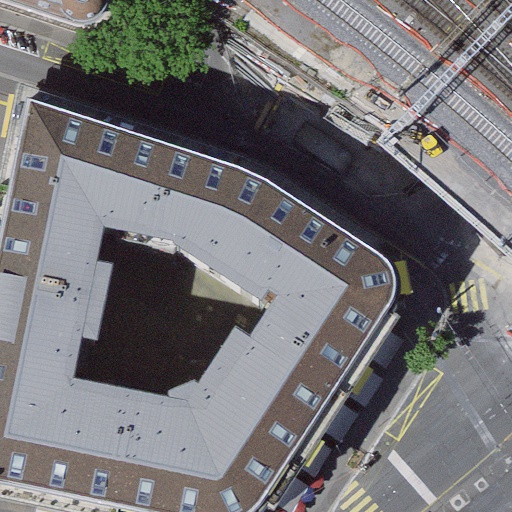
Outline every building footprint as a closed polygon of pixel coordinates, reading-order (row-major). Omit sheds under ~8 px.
[(0,0),(0,11),(93,42),(105,0),(0,0)] [(178,272),(240,164),(134,133),(26,105),(0,239),(0,275),(101,295),(108,257),(178,272)] [(393,266),(240,164),(178,272),(267,331),(277,321),(287,327),(254,354),(336,411),(392,318),(400,304),(403,291),(402,280),(393,266)] [(0,497),(60,509),(71,402),(85,373),(98,375),(115,297),(101,295),(0,275),(0,497)] [(261,511),(270,501),(336,411),(254,354),(239,346),(200,403),(196,398),(169,408),(169,414),(71,402),(60,509),(74,511),(261,511)]
